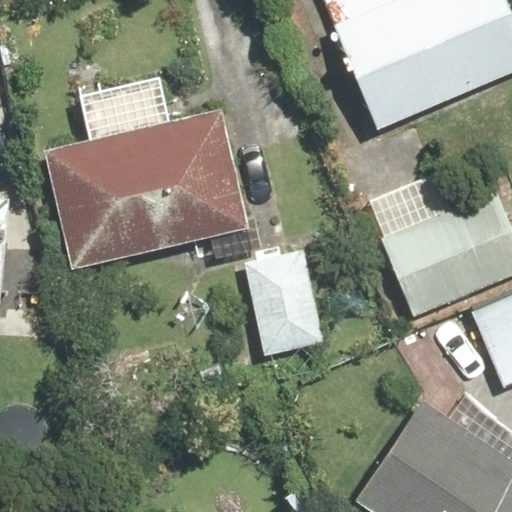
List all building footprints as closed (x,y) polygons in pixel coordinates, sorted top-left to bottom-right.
[(511,0),(360,0),(340,8),(383,119),(511,68),(511,0)] [(235,93),(49,136),(77,257),(263,215),(235,93)] [(371,191),(412,298),(511,260),(511,180),(498,143),(371,191)] [(23,175),(0,173),(0,291),(17,293),(23,175)] [(304,248),(230,261),(246,356),(320,343),(304,248)] [(511,278),(471,296),(508,385),(511,383),(511,278)] [(43,321),(0,330),(0,402),(57,391),(43,321)] [(511,511),(511,452),(506,451),(423,398),(362,495),(388,511),(511,511)]
